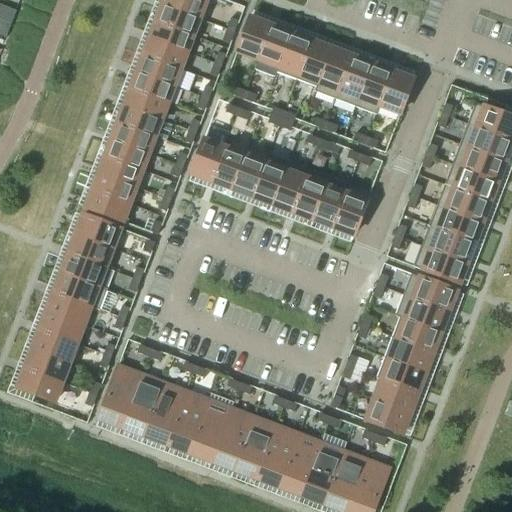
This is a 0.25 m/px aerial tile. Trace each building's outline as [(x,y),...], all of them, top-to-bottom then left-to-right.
[(198,0),(164,0),(162,6),(198,20),(205,2),(198,0)] [(162,6),(155,23),(192,37),(198,20),(162,6)] [(270,27),(249,19),(236,53),(257,61),(270,27)] [(0,28),(8,32),(10,25),(0,20),(0,28)] [(233,34),(238,23),(230,20),(226,31),(233,34)] [(155,23),(149,40),(186,54),(192,37),(155,23)] [(270,27),(257,61),(277,69),(290,35),(270,27)] [(229,45),(233,34),(226,31),(221,42),(229,45)] [(296,81),(310,43),(290,35),(277,69),(276,68),(275,73),(296,81)] [(149,40),(143,57),(179,71),(186,54),(149,40)] [(331,50),(310,43),(296,81),(315,88),(317,84),(318,84),(331,50)] [(335,101),(351,58),(331,50),(318,84),(317,84),(315,88),(314,93),(335,101)] [(221,67),(225,56),(217,53),(213,64),(221,67)] [(143,57),(136,74),(173,88),(179,71),(143,57)] [(355,108),(371,65),(351,58),(335,101),(355,108)] [(216,79),(221,67),(213,64),(209,76),(216,79)] [(378,107),(391,73),(371,65),(355,108),(376,116),(379,107),(378,107)] [(391,73),(378,107),(379,107),(399,115),(412,81),(391,73)] [(136,74),(130,91),(166,104),(173,88),(136,74)] [(208,101),(212,90),(204,87),(200,98),(208,101)] [(245,92),(234,88),(231,96),(242,100),(245,92)] [(130,91),(123,107),(160,121),(166,104),(130,91)] [(242,100),(254,104),(257,97),(245,92),(242,100)] [(204,112),(208,101),(200,98),(196,109),(204,112)] [(452,107),(445,104),(440,116),(448,119),(452,107)] [(511,143),(511,118),(475,105),(467,126),(511,143)] [(239,110),(228,106),(225,113),(236,118),(239,110)] [(123,107),(117,124),(154,138),(160,121),(123,107)] [(281,120),(284,113),(273,108),(270,116),(281,120)] [(239,110),(236,118),(247,122),(250,114),(239,110)] [(292,125),(295,117),(284,113),(281,120),(292,125)] [(278,128),(281,120),(270,116),(267,124),(278,128)] [(448,119),(440,116),(436,127),(444,130),(448,119)] [(323,131),(326,123),(315,119),(312,127),(323,131)] [(289,132),(292,125),(281,120),(278,128),(289,132)] [(195,135),(199,124),(192,121),(187,132),(195,135)] [(323,131),(334,135),(337,127),(326,123),(323,131)] [(117,124),(111,141),(147,155),(154,138),(117,124)] [(504,163),(511,143),(467,126),(459,146),(504,163)] [(191,146),(195,135),(187,132),(183,143),(191,146)] [(364,146),(367,138),(355,134),(352,142),(364,146)] [(320,141),(308,136),(305,144),(317,148),(320,141)] [(364,146),(375,150),(378,143),(367,138),(364,146)] [(111,141),(104,158),(141,172),(147,155),(111,141)] [(211,183),(224,149),(203,141),(190,175),(211,183)] [(320,141),(317,148),(328,153),(331,145),(320,141)] [(437,148),(429,145),(425,156),(433,159),(437,148)] [(497,183),(504,163),(459,146),(451,166),(497,183)] [(244,157),(231,191),(251,198),(264,164),(265,165),(268,156),(247,147),(244,156),(244,157)] [(244,156),(224,149),(211,183),(231,191),(244,157),(244,156)] [(360,156),(349,152),(346,159),(357,164),(360,156)] [(179,154),(175,165),(183,168),(187,157),(179,154)] [(360,156),(357,164),(368,168),(371,160),(360,156)] [(433,159),(425,156),(421,167),(428,170),(433,159)] [(104,158),(98,175),(135,189),(141,172),(104,158)] [(264,164),(251,198),(272,206),(285,172),(265,165),(264,164)] [(175,165),(171,177),(178,180),(183,168),(175,165)] [(489,204),(497,183),(451,166),(444,186),(489,204)] [(305,180),(292,213),(312,221),(325,187),(326,188),(329,179),(308,170),(304,179),(305,180)] [(285,172),(272,206),(292,213),(305,180),(304,179),(285,172)] [(98,175),(92,192),(128,205),(135,189),(98,175)] [(422,188),(414,185),(410,196),(417,199),(422,188)] [(345,195),(332,229),(353,237),(369,194),(348,186),(344,195),(345,195)] [(481,224),(489,204),(444,186),(436,207),(481,224)] [(325,187),(312,221),(332,229),(345,195),(344,195),(326,188),(325,187)] [(173,193),(166,190),(162,199),(161,201),(169,204),(170,202),(173,193)] [(92,192),(85,209),(121,223),(128,205),(92,192)] [(417,199),(410,196),(405,208),(413,211),(417,199)] [(161,201),(158,210),(166,213),(169,204),(170,202),(162,199),(161,201)] [(473,244),(481,224),(436,207),(428,227),(473,244)] [(82,216),(75,236),(111,250),(119,230),(82,216)] [(157,236),(161,225),(153,222),(149,233),(157,236)] [(406,229),(399,226),(394,237),(402,240),(406,229)] [(466,264),(473,244),(428,227),(421,247),(466,264)] [(75,236),(67,255),(104,269),(111,250),(75,236)] [(402,240),(394,237),(390,248),(398,251),(402,240)] [(150,256),(154,244),(146,241),(142,253),(150,256)] [(458,285),(466,264),(421,247),(412,268),(458,285)] [(67,255),(60,274),(97,288),(104,269),(67,255)] [(144,271),(136,268),(132,280),(139,283),(144,271)] [(60,274),(53,293),(90,307),(97,288),(60,274)] [(383,289),(388,278),(380,275),(376,286),(383,289)] [(448,314),(456,293),(410,275),(402,296),(448,314)] [(132,280),(127,291),(135,294),(139,283),(132,280)] [(383,289),(376,286),(371,298),(379,301),(383,289)] [(53,293),(46,313),(82,326),(90,307),(53,293)] [(394,317),(399,319),(399,318),(440,334),(448,314),(402,296),(394,317)] [(121,307),(117,318),(125,321),(129,310),(121,307)] [(46,313),(39,332),(75,345),(82,326),(46,313)] [(368,330),(372,319),(365,316),(360,327),(368,330)] [(117,318),(113,329),(121,332),(125,321),(117,318)] [(399,318),(399,319),(391,339),(432,354),(440,334),(399,318)] [(368,330),(360,327),(356,338),(364,341),(368,330)] [(39,332),(31,351),(68,365),(75,345),(39,332)] [(432,354),(391,339),(384,359),(425,374),(432,354)] [(115,348),(107,345),(103,356),(111,359),(115,348)] [(150,350),(139,346),(136,354),(147,358),(150,350)] [(150,350),(147,358),(159,362),(162,355),(150,350)] [(31,351),(24,370),(61,384),(68,365),(31,351)] [(103,356),(98,367),(106,370),(111,359),(103,356)] [(357,359),(349,356),(345,367),(353,370),(357,359)] [(376,380),(380,381),(417,394),(425,374),(384,359),(376,380)] [(195,367),(184,363),(181,371),(192,375),(195,367)] [(195,367),(192,375),(203,379),(206,372),(195,367)] [(353,370),(345,367),(341,378),(349,381),(353,370)] [(121,429),(140,377),(117,368),(97,420),(121,429)] [(24,370),(16,390),(53,404),(61,384),(24,370)] [(140,377),(121,429),(143,438),(163,385),(140,377)] [(240,384),(229,380),(226,388),(237,392),(240,384)] [(409,415),(417,394),(380,381),(373,401),(409,415)] [(93,383),(88,394),(96,397),(100,386),(93,383)] [(240,384),(237,392),(248,396),(251,389),(240,384)] [(163,385),(143,438),(165,446),(185,394),(163,385)] [(88,394),(84,405),(92,408),(96,397),(88,394)] [(185,394),(165,446),(188,455),(208,402),(185,394)] [(274,397),(271,405),(282,409),(285,401),(274,397)] [(341,400),(334,397),(329,408),(337,411),(341,400)] [(285,401),(282,409),(293,413),(296,406),(285,401)] [(409,415),(373,401),(365,422),(401,436),(409,415)] [(208,402),(188,455),(210,463),(230,411),(208,402)] [(511,419),(511,403),(508,402),(503,416),(511,419)] [(230,411),(210,463),(233,472),(253,419),(230,411)] [(319,414),(316,422),(327,426),(330,418),(319,414)] [(330,418),(327,426),(338,430),(341,423),(330,418)] [(253,419),(233,472),(255,480),(275,428),(253,419)] [(275,428),(255,480),(278,489),(297,436),(275,428)] [(364,431),(361,439),(372,443),(375,435),(364,431)] [(375,435),(372,443),(383,447),(386,440),(375,435)] [(297,436),(278,489),(300,497),(320,445),(297,436)] [(320,445),(300,497),(323,506),(342,453),(320,445)] [(342,453),(323,506),(339,511),(345,511),(365,462),(342,453)] [(365,462),(345,511),(372,511),(388,471),(365,462)]
